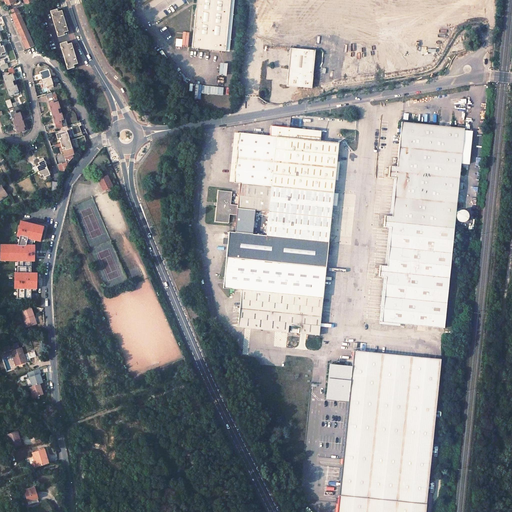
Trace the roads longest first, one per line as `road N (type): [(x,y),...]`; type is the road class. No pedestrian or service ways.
road 1 (unclassified): [(139,135),(455,80),(467,69),(511,78)]
road 2 (residential): [(100,143),(67,190),(49,269),(70,511)]
road 3 (secondary): [(273,511),(198,357),(130,188)]
road 4 (unknown): [(329,351),(248,348),(212,308),(198,231),(211,122)]
road 5 (track): [(511,242),(499,369)]
road 6 (unclassified): [(100,143),(51,62),(23,60)]
